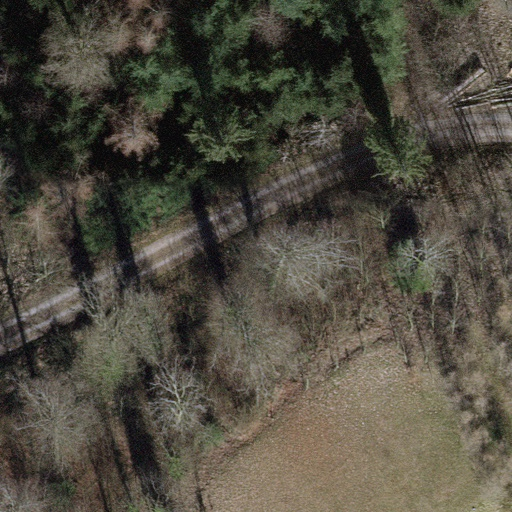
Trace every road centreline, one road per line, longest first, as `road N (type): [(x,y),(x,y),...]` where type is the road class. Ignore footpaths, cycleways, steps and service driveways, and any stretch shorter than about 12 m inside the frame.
road 1 (track): [(0,330),(376,139),(430,125),(511,121)]
road 2 (track): [(102,279),(0,149)]
road 3 (track): [(404,0),(430,125)]
